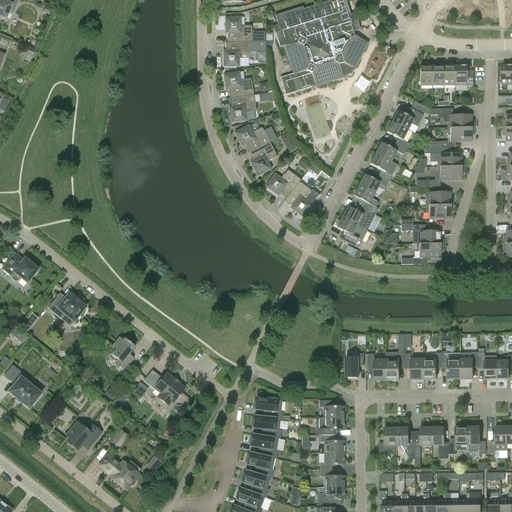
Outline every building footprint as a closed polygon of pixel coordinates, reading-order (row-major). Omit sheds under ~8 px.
[(17,0),(0,0),(0,15),(5,18),(11,6),(14,7),(17,0)] [(351,75),(368,43),(355,37),(354,37),(352,32),(360,30),(355,13),(350,15),(345,0),(333,0),(331,1),(317,5),(303,10),(302,7),(274,16),(280,32),(275,33),(279,47),(284,46),(285,47),(293,74),(280,78),(285,95),(299,91),(351,75)] [(41,12),(50,16),(52,9),(44,5),(41,12)] [(227,42),(225,42),(225,43),(265,42),(265,32),(252,32),(252,26),(241,26),(241,18),(225,18),(225,34),(227,34),(227,42)] [(223,67),(239,67),(239,59),(250,59),(250,53),(265,52),(265,42),(225,43),(225,51),(223,51),(223,67)] [(30,63),(34,53),(28,51),(24,60),(30,63)] [(501,67),(502,85),(511,85),(511,65),(508,66),(501,67)] [(443,86),(443,66),(432,67),(432,86),(443,86)] [(443,66),(443,86),(455,86),(454,66),(443,66)] [(455,86),(472,86),(472,71),(466,71),(466,66),(454,66),(455,86)] [(420,67),(420,74),(420,86),(432,86),(432,67),(420,67)] [(229,99),(253,95),(251,79),(240,80),(239,72),(223,75),(226,91),(228,90),(229,99)] [(361,76),(354,85),(363,91),(369,82),(361,76)] [(269,81),(259,84),(261,89),(262,93),(271,91),(270,87),(269,81)] [(260,103),(273,101),(272,94),(259,96),(260,103)] [(253,95),(229,99),(231,107),(228,108),(231,123),(247,121),(245,113),(256,111),(253,95)] [(3,99),(0,105),(6,107),(9,102),(3,99)] [(398,112),(392,122),(408,130),(411,124),(417,127),(419,123),(422,118),(411,112),(408,110),(406,116),(398,112)] [(271,117),(274,125),(282,122),(279,114),(271,117)] [(505,121),(503,121),(503,128),(511,128),(511,114),(505,115),(505,121)] [(471,121),(471,115),(443,116),(443,123),(447,123),(447,129),(474,129),(474,121),(471,121)] [(386,133),(397,139),(395,144),(405,150),(408,144),(402,141),(408,130),(392,122),(386,133)] [(248,154),(269,142),(276,139),(270,128),(263,131),(262,128),(252,133),(248,126),(234,133),(242,147),(244,146),(248,154)] [(503,136),(506,136),(506,142),(511,141),(511,128),(503,128),(503,136)] [(471,137),(474,137),(474,129),(447,129),(447,136),(450,136),(450,142),(471,142),(471,137)] [(287,144),(291,142),(293,141),(288,133),(280,139),(285,146),(287,144)] [(277,157),(269,142),(248,154),(252,161),(250,163),(257,177),(271,169),(267,162),(277,157)] [(396,152),(402,155),(405,150),(395,144),(392,149),(381,144),(375,154),(391,162),(396,152)] [(370,165),(381,171),(378,176),(389,181),(394,172),(388,168),(391,162),(375,154),(370,165)] [(439,161),(437,161),(437,168),(464,167),(463,160),(461,160),(461,154),(439,154),(439,161)] [(305,161),(300,167),(306,171),(311,165),(305,161)] [(461,181),(461,175),(464,175),(464,167),(437,168),(437,175),(436,174),(433,181),(428,181),(416,181),(416,182),(413,182),(411,187),(421,187),(440,187),(440,181),(461,181)] [(299,182),(301,180),(287,170),(281,179),(274,174),(265,187),(277,196),(279,195),(285,200),(284,201),(284,202),(299,182)] [(364,175),(359,186),(374,194),(377,188),(384,191),(386,187),(389,181),(378,176),(375,181),(364,175)] [(290,209),(302,218),(312,206),(311,205),(318,195),(312,191),(312,192),(299,182),(284,202),(291,207),(290,209)] [(359,186),(353,197),(364,202),(361,208),(375,215),(378,210),(375,208),(378,203),(371,200),(374,194),(359,186)] [(426,206),(453,206),(452,198),(450,198),(450,193),(428,193),(424,193),(424,199),(426,200),(426,206)] [(453,206),(426,206),(426,213),(429,213),(429,220),(450,220),(450,214),(453,214),(453,206)] [(358,213),(347,207),(342,218),(357,226),(367,231),(375,215),(361,208),(358,213)] [(334,226),(337,228),(336,229),(342,232),(338,239),(354,247),(355,247),(358,248),(367,231),(357,226),(342,218),(340,222),(337,221),(334,226)] [(390,229),(392,224),(387,221),(384,226),(390,229)] [(440,237),(440,231),(418,232),(419,238),(416,238),(416,245),(443,245),(443,237),(440,237)] [(440,258),(440,253),(443,253),(443,245),(416,245),(416,252),(419,252),(419,259),(440,258)] [(361,253),(347,246),(345,251),(345,252),(344,254),(356,259),(357,258),(358,258),(361,253)] [(2,269),(11,276),(11,280),(15,283),(18,282),(21,279),(27,284),(38,270),(24,259),(22,261),(14,254),(2,269)] [(70,327),(74,322),(78,316),(82,318),(85,310),(84,309),(85,308),(69,294),(65,299),(59,294),(47,309),(70,327)] [(37,319),(32,314),(20,329),(26,333),(37,319)] [(28,338),(22,334),(13,326),(8,333),(17,340),(22,344),(28,338)] [(441,335),(441,343),(452,343),(452,335),(441,335)] [(119,338),(112,346),(116,349),(112,355),(118,360),(115,364),(123,371),(131,361),(126,357),(134,347),(124,339),(123,341),(119,338)] [(473,380),(473,366),(479,366),(478,353),(478,349),(472,349),(473,360),(460,360),(460,380),(473,380)] [(497,356),(485,357),(485,349),(478,349),(479,366),(479,369),(485,369),(485,379),(497,379),(497,362),(497,356)] [(399,380),(399,367),(405,367),(405,354),(405,353),(386,353),(386,361),(387,381),(399,380)] [(346,358),(346,378),(358,378),(358,367),(364,367),(364,354),(358,354),(358,358),(346,358)] [(405,367),(411,367),(411,380),(424,380),(423,360),(411,360),(411,354),(405,354),(405,367)] [(436,380),(436,366),(442,366),(442,354),(436,354),(436,360),(423,360),(424,380),(436,380)] [(460,354),(448,354),(442,354),(442,366),(448,366),(448,380),(460,380),(460,360),(460,354)] [(509,379),(509,369),(511,369),(511,354),(509,355),(509,357),(504,357),(504,362),(497,362),(497,379),(509,379)] [(368,355),(368,367),(374,367),(374,381),(387,381),(386,361),(374,361),(374,355),(368,355)] [(4,358),(0,363),(5,366),(9,361),(4,358)] [(29,409),(41,394),(24,380),(26,377),(16,369),(7,380),(14,385),(8,392),(29,409)] [(172,379),(166,374),(160,381),(155,377),(148,386),(153,390),(154,389),(160,394),(157,398),(168,406),(171,403),(172,404),(184,389),(178,384),(178,383),(173,378),(172,379)] [(116,395),(109,389),(104,394),(112,401),(116,395)] [(268,418),(275,419),(281,419),(282,413),(276,412),(277,400),(266,398),(266,395),(260,391),(257,397),(255,397),(254,411),(269,413),(268,417),(268,418)] [(116,403),(121,407),(128,397),(123,394),(116,403)] [(319,408),(323,408),(323,419),(344,419),(344,407),(331,407),(331,401),(319,401),(319,408)] [(110,405),(106,411),(112,415),(116,409),(110,405)] [(275,419),(268,418),(268,417),(253,416),(252,430),(267,431),(266,438),(275,439),(279,439),(280,431),(274,431),(275,419)] [(319,436),(331,436),(331,430),(344,430),(344,419),(323,419),(323,430),(319,430),(319,436)] [(87,450),(101,433),(90,425),(86,430),(76,423),(66,436),(69,439),(66,442),(77,452),(82,446),(87,450)] [(397,426),(397,429),(397,446),(407,462),(410,460),(415,460),(415,455),(415,443),(409,443),(409,429),(406,429),(406,426),(397,426)] [(495,427),(495,442),(490,442),(490,454),(495,454),(495,451),(507,451),(507,445),(507,427),(495,427)] [(415,443),(415,455),(420,455),(420,446),(432,446),(432,428),(420,428),(420,443),(415,443)] [(447,460),(447,455),(450,455),(450,442),(444,443),(444,428),(432,428),(432,446),(439,446),(439,460),(447,460)] [(450,442),(450,455),(456,455),(456,451),(468,451),(467,428),(455,428),(456,442),(450,442)] [(485,442),(480,442),(480,428),(467,428),(468,451),(468,453),(480,453),(480,454),(486,454),(485,442)] [(119,429),(106,444),(116,452),(128,437),(119,429)] [(385,456),(385,451),(397,451),(397,446),(397,429),(385,429),(385,443),(379,443),(379,456),(385,456)] [(246,453),(272,458),(276,459),(277,451),(273,451),(275,439),(266,438),(249,435),(247,449),(246,453)] [(324,454),(345,453),(344,442),(331,442),(331,436),(319,436),(319,443),(323,443),(324,454)] [(242,470),(268,478),(272,479),(273,471),(269,470),(272,458),(246,453),(242,470)] [(319,471),(331,471),(331,465),(345,465),(345,453),(324,454),(324,464),(319,464),(319,471)] [(292,454),(291,462),(299,463),(300,455),(292,454)] [(125,490),(137,474),(140,470),(130,461),(126,465),(123,462),(120,466),(108,456),(100,466),(112,475),(110,478),(125,490)] [(156,458),(147,469),(154,474),(162,463),(156,458)] [(237,489),(262,497),(266,498),(268,490),(265,489),(268,478),(242,470),(238,484),(237,489)] [(324,488),(345,488),(345,477),(331,477),(331,471),(319,471),(319,478),(324,478),(324,488)] [(487,474),(487,482),(501,481),(501,473),(487,474)] [(394,483),(394,475),(380,475),(380,481),(387,481),(387,483),(394,483)] [(293,488),(290,496),(293,497),(290,504),(296,506),(299,498),(299,489),(293,488)] [(324,494),(317,494),(317,506),(332,506),(332,500),(345,500),(345,488),(324,488),(324,494)] [(246,511),(260,511),(262,510),(258,508),(262,497),(237,489),(232,503),(248,508),(246,511)] [(394,511),(395,501),(387,501),(387,492),(381,492),(381,502),(384,502),(383,511),(394,511)] [(501,499),(501,511),(511,511),(511,493),(509,493),(509,499),(501,499)] [(416,501),(416,511),(427,511),(427,494),(424,494),(424,500),(416,501)] [(427,494),(427,511),(438,511),(438,500),(430,500),(430,494),(427,494)] [(438,500),(438,511),(448,511),(449,494),(446,494),(446,500),(438,500)] [(449,494),(448,511),(459,511),(460,500),(452,500),(452,494),(449,494)] [(460,500),(459,511),(470,511),(470,494),(467,494),(467,500),(460,500)] [(470,494),(470,511),(481,511),(482,500),(473,500),(473,494),(470,494)] [(501,511),(501,499),(494,500),(494,494),(490,494),(490,511),(501,511)] [(395,501),(394,511),(405,511),(406,495),(402,495),(402,501),(395,501)] [(406,495),(405,511),(416,511),(416,501),(409,501),(409,495),(406,495)]
